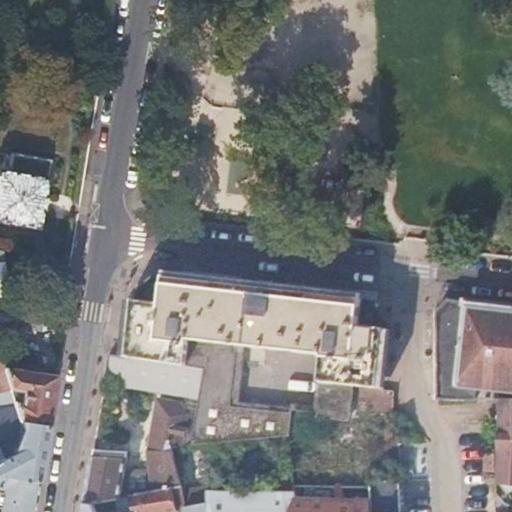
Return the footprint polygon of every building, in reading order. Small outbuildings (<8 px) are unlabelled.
[(10,152),(6,172),(0,171),(0,222),(37,229),(49,160),(10,152)] [(185,200),(230,202),(231,175),(223,175),(224,158),(199,157),(199,154),(174,153),(173,180),(186,181),(185,200)] [(312,179),(311,201),(356,204),(357,182),(312,179)] [(359,325),(364,299),(307,292),(276,289),(264,288),(214,283),(167,278),(162,306),(136,302),(128,359),(207,371),(198,398),(193,447),(288,435),(288,434),(294,414),(241,410),(249,353),(322,358),(319,384),(352,386),(376,388),(387,329),(359,325)] [(511,304),(451,298),(435,311),(434,399),(474,400),(473,390),(491,390),(491,401),(497,401),(506,401),(511,401),(511,304)] [(47,414),(54,371),(11,367),(12,361),(9,349),(0,352),(0,362),(9,389),(14,405),(14,406),(47,414)] [(128,359),(110,355),(103,392),(121,395),(123,380),(126,381),(124,386),(198,398),(207,371),(128,359)] [(0,391),(9,389),(0,362),(0,391)] [(349,421),(352,386),(319,384),(316,418),(349,421)] [(0,409),(14,405),(9,389),(0,391),(0,409)] [(171,449),(180,448),(186,406),(157,401),(150,448),(152,492),(181,488),(171,449)] [(497,401),(497,418),(495,482),(511,481),(511,401),(506,401),(497,401)] [(22,430),(14,406),(14,405),(0,409),(0,454),(2,459),(11,455),(22,430)] [(42,449),(47,414),(14,406),(22,430),(11,455),(2,459),(0,460),(0,477),(4,477),(36,483),(41,451),(42,449)] [(126,455),(93,449),(82,511),(92,511),(94,504),(109,506),(108,511),(126,511),(126,496),(144,493),(143,483),(123,488),(126,455)] [(493,474),(480,473),(480,494),(492,493),(493,474)] [(32,511),(34,497),(36,483),(4,477),(0,477),(0,511),(32,511)] [(370,499),(369,511),(400,511),(400,505),(400,480),(370,482),(370,499)] [(207,511),(208,504),(185,507),(181,488),(152,492),(144,493),(126,496),(126,511),(169,511),(184,509),(184,511),(207,511)] [(248,511),(248,491),(207,491),(208,504),(207,511),(248,511)] [(248,511),(270,511),(269,491),(248,491),(248,511)] [(288,511),(296,497),(295,491),(269,491),(270,511),(288,511)] [(369,511),(370,499),(296,497),(288,511),(369,511)]
